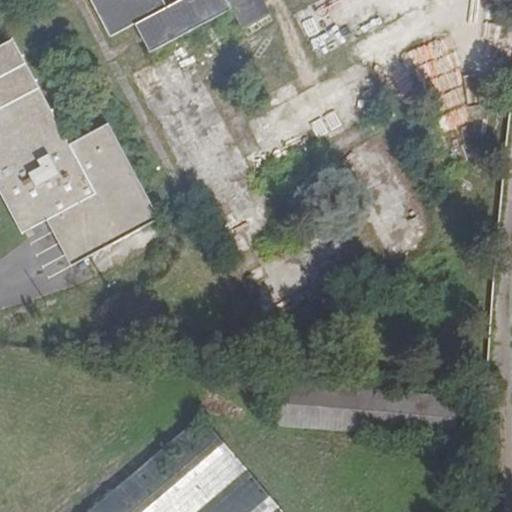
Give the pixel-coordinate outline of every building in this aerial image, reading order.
[(91,0),(111,35),(135,24),(149,52),(230,9),(240,29),(268,15),(260,0),(177,0),(165,7),(161,0),(91,0)] [(57,213),(82,260),(159,219),(108,124),(68,145),(12,40),(0,46),(0,193),(21,233),(46,219),(57,213)] [(71,266),(82,260),(57,213),(46,219),(71,266)] [(273,394),(457,408),(458,399),(274,383),(273,394)] [(457,408),(273,394),(269,426),(454,441),(457,408)] [(282,511),(201,417),(88,511),(282,511)]
